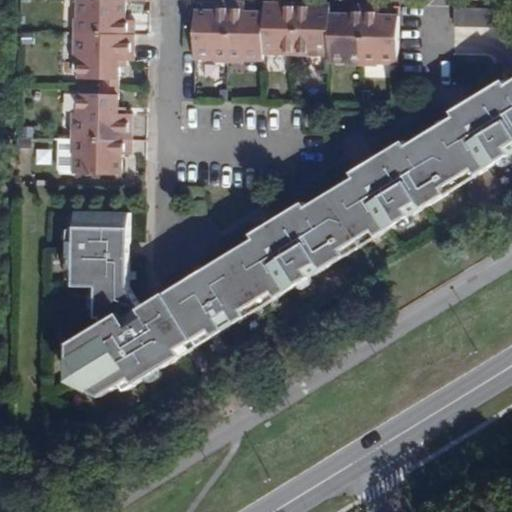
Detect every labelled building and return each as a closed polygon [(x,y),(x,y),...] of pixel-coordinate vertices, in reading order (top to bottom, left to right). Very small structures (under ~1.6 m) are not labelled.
[(75,22),(74,37),(133,37),(134,22),(125,22),(125,2),(77,1),(77,22),(75,22)] [(228,64),(229,4),(215,3),(215,13),(195,13),(194,60),(214,61),(213,63),(228,64)] [(244,4),(229,4),(228,64),(243,64),(244,61),(263,62),(263,55),(264,14),(243,13),(244,4)] [(263,55),(295,56),(296,4),(282,4),(283,8),(264,7),(264,14),(263,55)] [(329,57),(329,15),(329,9),(310,8),(310,5),(296,4),(295,56),(329,57)] [(350,15),(329,15),(329,57),(328,63),(348,63),(348,66),(363,66),(364,6),(350,6),(350,15)] [(364,6),(363,66),(378,67),(378,63),(398,64),(399,16),(378,17),(378,6),(364,6)] [(489,9),(455,8),(455,25),(486,25),(489,9)] [(502,25),(491,9),(489,9),(486,25),(502,25)] [(133,37),(74,37),(74,62),(79,62),(79,82),(104,82),(104,89),(118,89),(119,63),(133,63),(133,37)] [(511,82),(508,85),(505,81),(478,97),(481,102),(456,118),(408,147),(405,142),(377,160),(380,164),(356,179),(308,208),(306,204),(279,220),(282,225),(256,241),(168,295),(153,304),(143,310),(129,289),(131,215),(75,214),(76,232),(68,232),(69,271),(75,271),(75,288),(97,289),(97,321),(102,322),(102,328),(71,347),(72,359),(79,361),(91,381),(91,391),(105,399),(134,380),(138,387),(185,358),(182,351),(212,332),(216,339),(249,318),(245,312),(275,294),(279,300),(347,258),(344,251),(375,232),(379,238),(448,195),(444,189),(474,170),(478,176),(511,155),(511,82)] [(72,142),(131,143),(132,116),(117,115),(118,89),(104,89),(104,97),(78,96),(77,115),(73,115),(72,142)] [(481,102),(478,97),(453,112),(456,118),(481,102)] [(69,138),(56,138),(56,173),(69,173),(69,138)] [(131,156),(131,143),(72,142),(71,155),(75,156),(74,177),(120,177),(122,157),(131,156)] [(353,174),(356,179),(380,164),(377,160),(353,174)] [(444,189),(448,195),(478,176),(474,170),(444,189)] [(282,225),(279,220),(253,236),(256,241),(282,225)] [(344,251),(347,258),(379,238),(375,232),(344,251)] [(279,300),(275,294),(245,312),(249,318),(279,300)] [(216,339),(212,332),(182,351),(185,358),(216,339)]
